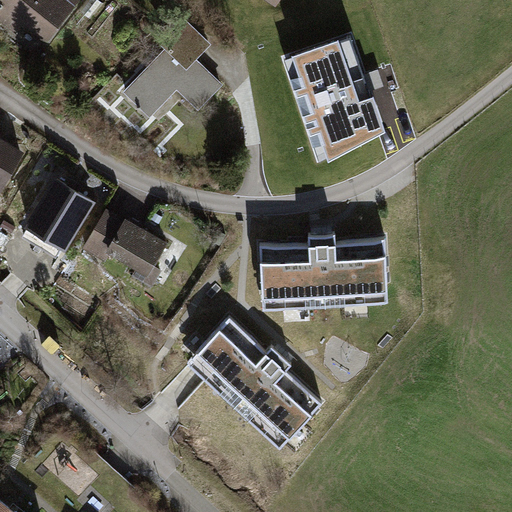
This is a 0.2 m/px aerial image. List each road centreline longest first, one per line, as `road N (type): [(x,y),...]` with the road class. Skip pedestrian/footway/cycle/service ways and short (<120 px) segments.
road 1 (residential): [(0,98),(133,186),(278,204),(367,178),(511,72)]
road 2 (residential): [(0,313),(206,511)]
